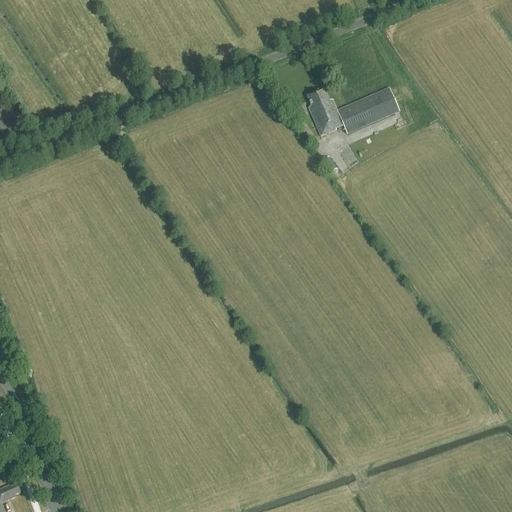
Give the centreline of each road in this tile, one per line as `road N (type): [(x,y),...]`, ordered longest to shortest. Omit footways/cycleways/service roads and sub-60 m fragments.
road 1 (unclassified): [(0,168),(425,0)]
road 2 (secondary): [(55,511),(0,370)]
